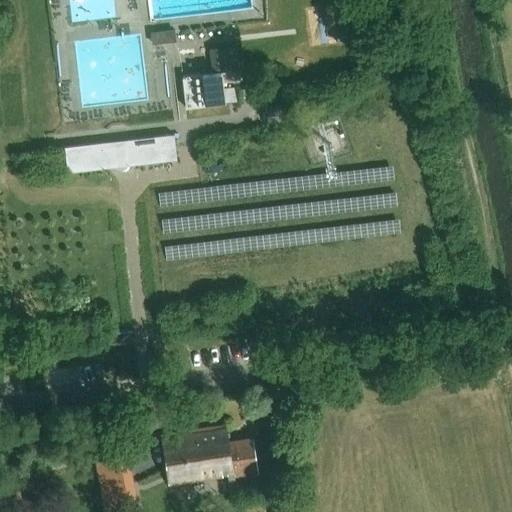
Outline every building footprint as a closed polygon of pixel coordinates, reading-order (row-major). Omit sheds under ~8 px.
[(211,72),(240,69),(237,45),(209,48),(211,72)] [(224,88),(224,83),(241,81),(240,70),(210,73),(194,75),(181,76),(185,109),(237,103),(235,86),(224,88)] [(278,99),(276,78),(263,79),(265,100),(278,99)] [(281,124),(279,103),(266,104),(268,125),(281,124)] [(177,160),(174,135),(134,140),(137,165),(177,160)] [(104,143),(64,148),(67,173),(107,168),(104,143)] [(112,147),(114,167),(128,165),(126,145),(112,147)] [(472,291),(471,282),(457,284),(458,293),(472,291)] [(232,476),(233,478),(258,474),(252,438),(227,442),(225,426),(160,436),(168,486),(232,476)] [(137,507),(127,457),(104,462),(95,464),(97,474),(102,498),(104,511),(110,511),(114,511),(137,507)]
